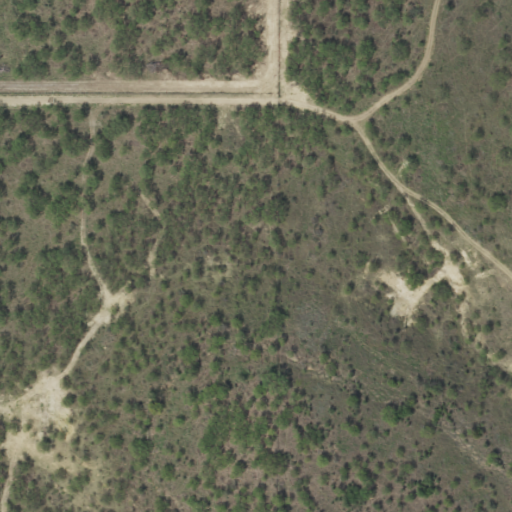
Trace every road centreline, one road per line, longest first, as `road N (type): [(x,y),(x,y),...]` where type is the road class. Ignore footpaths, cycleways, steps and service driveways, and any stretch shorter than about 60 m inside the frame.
road 1 (residential): [(0,121),(266,127),(351,147),(511,393)]
road 2 (residential): [(351,147),(442,0)]
